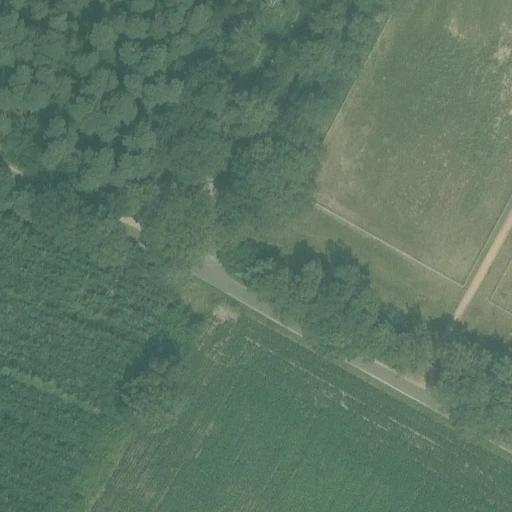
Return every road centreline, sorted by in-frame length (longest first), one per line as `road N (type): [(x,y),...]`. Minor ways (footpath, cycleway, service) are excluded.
road 1 (residential): [(511,446),(197,270),(0,172)]
road 2 (track): [(338,0),(197,270)]
road 3 (track): [(419,394),(511,222)]
